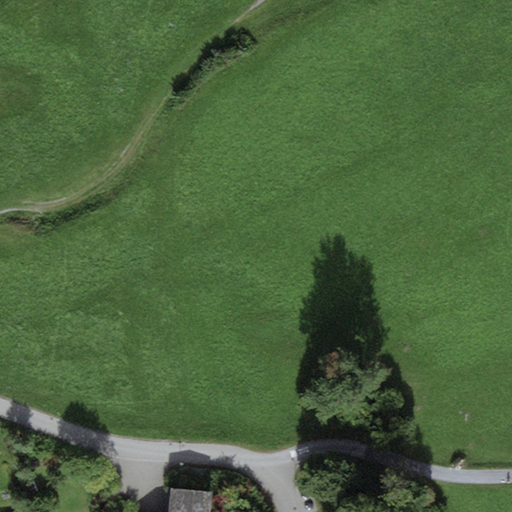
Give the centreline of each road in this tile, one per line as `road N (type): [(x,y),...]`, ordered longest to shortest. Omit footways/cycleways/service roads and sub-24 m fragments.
road 1 (residential): [(289,511),(268,464),(219,452),(134,449),(0,408)]
road 2 (track): [(217,20),(96,180),(0,202)]
road 3 (track): [(268,464),(323,450),(458,473),(511,473)]
